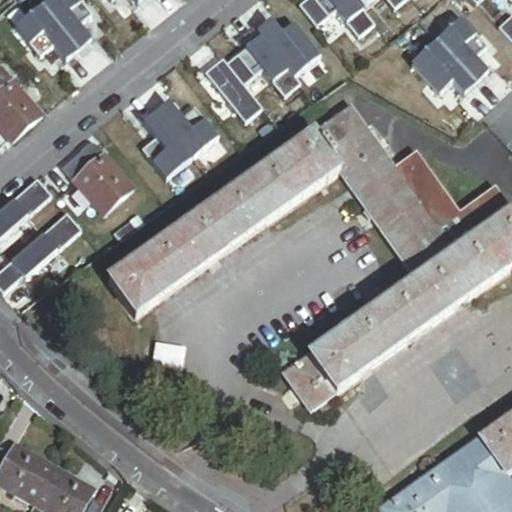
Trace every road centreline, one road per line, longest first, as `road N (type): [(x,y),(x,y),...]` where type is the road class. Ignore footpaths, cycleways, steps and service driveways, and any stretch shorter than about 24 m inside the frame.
road 1 (unknown): [(228,511),(353,429),(437,349),(511,299)]
road 2 (unknown): [(182,496),(221,369),(264,292),(326,227)]
road 3 (residential): [(0,187),(230,0)]
road 4 (residential): [(205,511),(60,401),(0,337)]
